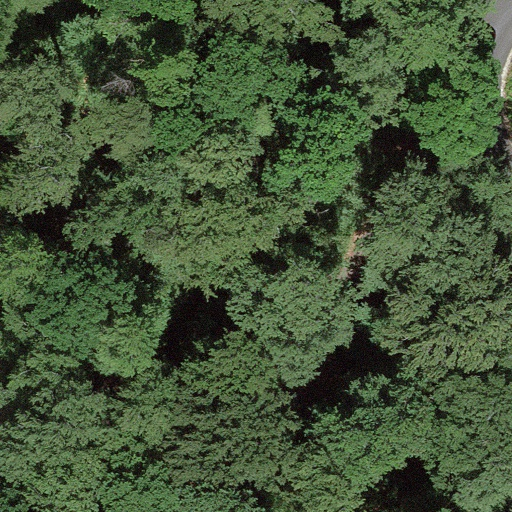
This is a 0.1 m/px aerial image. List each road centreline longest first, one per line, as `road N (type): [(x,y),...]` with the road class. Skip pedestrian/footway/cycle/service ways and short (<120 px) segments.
road 1 (track): [(0,434),(115,428),(227,397),(334,313),(472,127)]
road 2 (unclassified): [(511,17),(498,23),(472,127),(511,193)]
